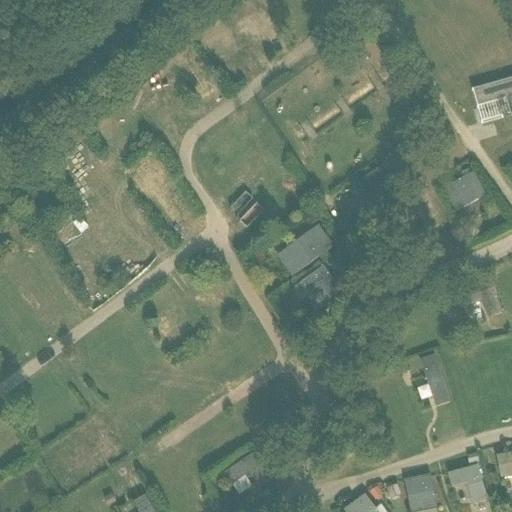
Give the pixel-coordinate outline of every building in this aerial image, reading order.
[(268,48),(281,40),(257,2),(244,10),(268,48)] [(194,49),(170,62),(188,95),(212,81),(194,49)] [(498,57),(464,73),(471,87),(505,71),(498,57)] [(511,99),(511,81),(473,92),(478,110),(508,101),(511,99)] [(128,172),(136,185),(149,176),(160,194),(173,187),(154,156),(128,172)] [(368,203),(391,189),(379,168),(356,182),(368,203)] [(456,214),(486,197),(471,173),(442,191),(456,214)] [(292,278),(335,249),(320,226),(276,255),(292,278)] [(16,266),(44,306),(56,297),(27,258),(16,266)] [(321,289),(329,299),(341,291),(324,267),(295,289),(304,301),(321,289)] [(464,290),(471,316),(499,309),(492,283),(464,290)] [(164,317),(176,335),(163,344),(171,356),(197,338),(176,308),(164,317)] [(455,398),(441,354),(435,356),(450,400),(455,398)] [(419,360),(435,407),(449,403),(433,355),(419,360)] [(59,446),(72,473),(107,457),(94,430),(59,446)] [(501,481),(511,478),(511,453),(495,457),(501,481)] [(259,454),(223,471),(235,496),(271,479),(259,454)] [(451,491),(466,487),(472,506),(488,501),(478,465),(446,475),(451,491)] [(404,482),(410,511),(436,511),(429,476),(404,482)] [(0,488),(0,511),(14,511),(29,506),(18,481),(0,488)] [(343,511),(385,511),(380,505),(374,509),(364,495),(343,511)] [(137,511),(152,511),(145,497),(133,503),(137,511)]
